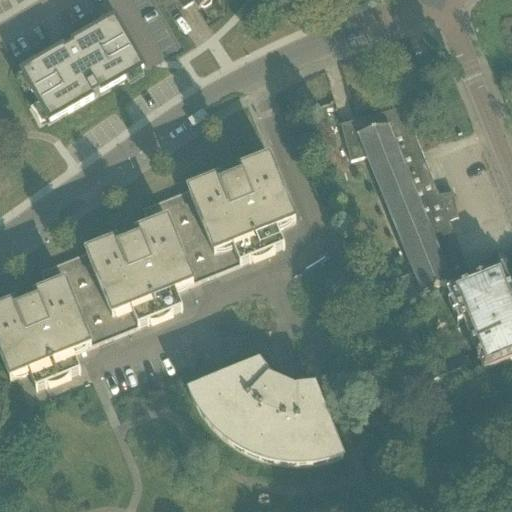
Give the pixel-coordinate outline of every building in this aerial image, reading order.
[(174,0),(182,12),(194,4),(199,11),(201,9),(205,10),(210,7),(211,3),(215,0),(174,0)] [(115,22),(22,75),(50,126),(144,72),(115,22)] [(396,283),(404,303),(422,296),(470,276),(450,225),(458,222),(454,196),(439,198),(404,111),(341,128),(351,165),(367,160),(414,275),(396,283)] [(17,381),(29,409),(30,408),(19,381),(29,377),(36,395),(81,377),(74,358),(183,314),(176,296),(285,252),(277,233),(296,226),(270,162),(239,174),(241,179),(221,187),(219,182),(143,213),(150,231),(137,236),(139,242),(119,250),(117,245),(41,275),(48,293),(35,299),(37,304),(17,312),(15,307),(0,312),(0,358),(10,384),(17,381)] [(421,380),(429,399),(474,381),(473,377),(483,373),(484,374),(511,362),(511,297),(501,272),(473,283),(468,285),(451,292),(465,326),(469,337),(479,360),(468,364),(467,361),(421,380)] [(336,464),(343,461),(315,390),(296,392),(292,391),(293,387),(277,380),(275,383),(271,382),(259,367),(189,395),(192,402),(194,407),(198,413),(200,417),(203,421),(207,427),(211,431),(214,434),(219,439),(223,442),(227,445),(231,448),(235,451),(241,455),(246,457),(252,460),(258,462),(263,464),(266,465),(274,467),(279,468),(286,469),(291,469),(298,470),(303,470),(308,469),(313,469),(320,468),(325,467),(332,465),(336,464)]
